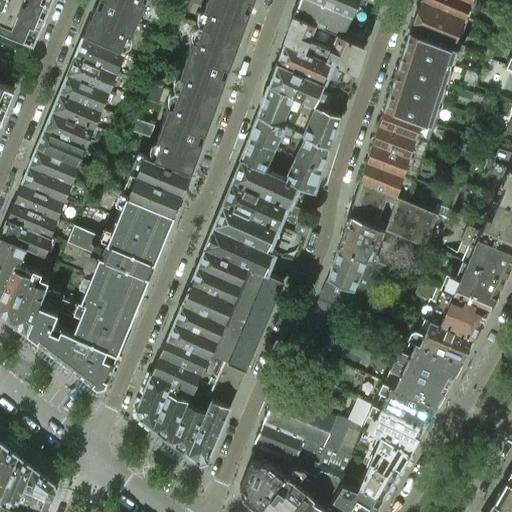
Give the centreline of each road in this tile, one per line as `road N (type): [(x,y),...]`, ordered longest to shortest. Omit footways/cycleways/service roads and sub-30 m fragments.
road 1 (residential): [(400,0),(209,511)]
road 2 (residential): [(279,0),(97,455)]
road 3 (residential): [(511,317),(400,511)]
road 4 (residential): [(0,173),(73,0)]
road 5 (residential): [(97,455),(0,380)]
